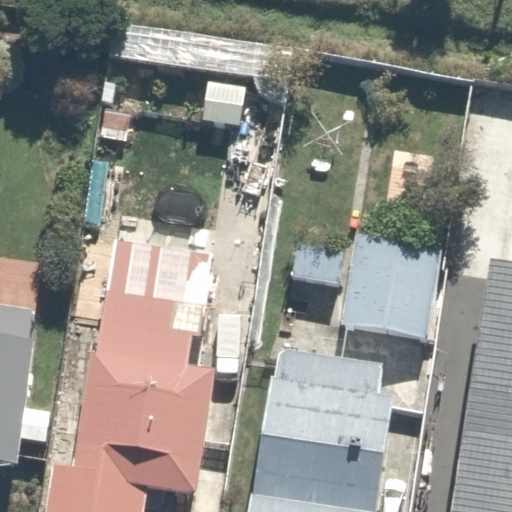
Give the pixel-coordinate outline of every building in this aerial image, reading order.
[(302,55),(100,26),(94,65),(297,94),(302,55)] [(296,118),(245,115),(242,196),(292,198),(296,118)] [(431,359),(443,260),(348,248),(346,263),(289,256),(284,292),(348,300),(342,349),(431,359)] [(0,256),(0,481),(33,487),(52,363),(66,266),(0,256)] [(511,511),(511,288),(493,286),(458,511),(511,511)] [(216,311),(113,297),(88,484),(61,481),(56,511),(158,511),(160,503),(211,510),(227,390),(206,388),(216,311)] [(402,511),(419,380),(282,362),(262,511),(402,511)]
